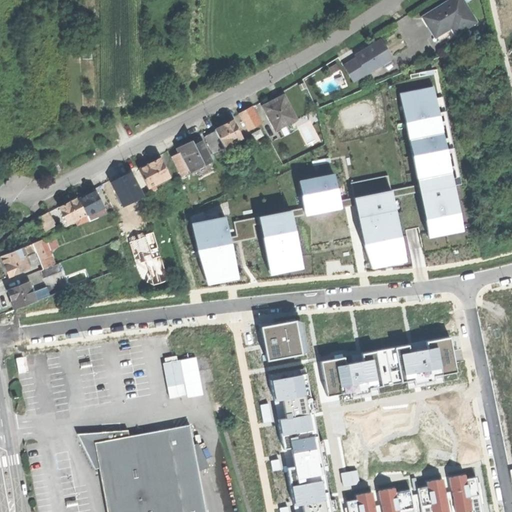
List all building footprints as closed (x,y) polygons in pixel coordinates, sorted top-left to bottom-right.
[(422,15),(434,35),(435,35),(452,24),(457,32),(475,21),(462,0),(447,0),(437,6),(422,15)] [(453,34),(457,32),(452,24),(435,35),(438,41),(448,36),(449,39),(454,36),(453,34)] [(355,58),(365,74),(391,57),(379,39),(353,55),(355,58)] [(352,82),(365,74),(355,58),(342,66),(352,82)] [(435,98),(433,86),(398,93),(416,183),(417,191),(427,240),(462,233),(453,185),(459,184),(442,97),(435,98)] [(262,105),(274,128),(293,118),(282,95),(271,100),(262,105)] [(243,116),(251,131),(261,126),(253,110),(243,116)] [(214,130),(222,146),(231,142),(240,137),(231,120),(221,126),(214,129),(214,130)] [(212,151),(222,146),(214,130),(204,135),(212,151)] [(172,156),(182,175),(211,160),(200,141),(188,147),(172,156)] [(234,148),(231,142),(222,146),(226,153),(234,148)] [(340,207),(339,201),(330,158),(312,161),(312,165),(294,168),(302,209),(303,215),(340,207)] [(138,169),(147,187),(168,177),(158,159),(149,163),(138,169)] [(111,182),(123,205),(141,196),(129,173),(120,178),(111,182)] [(404,260),(391,196),(390,188),(387,176),(349,183),(352,198),(353,204),(366,268),(404,260)] [(416,183),(390,188),(391,196),(417,191),(416,183)] [(86,214),(86,215),(93,211),(102,207),(94,192),(78,200),(86,214)] [(81,217),(86,214),(78,200),(77,198),(67,203),(59,207),(67,223),(81,217)] [(348,206),(353,204),(352,198),(339,201),(340,207),(348,206)] [(292,218),(291,211),(290,208),(256,215),(257,217),(258,223),(269,275),(303,268),(292,218)] [(291,211),(292,218),(303,215),(302,209),(291,211)] [(96,217),(93,211),(86,215),(88,219),(89,221),(96,217)] [(38,218),(45,231),(53,226),(47,213),(38,218)] [(258,223),(257,217),(233,221),(236,236),(230,237),(230,242),(255,237),(253,224),(258,223)] [(203,284),(237,278),(230,242),(230,237),(226,218),(192,225),(203,284)] [(44,239),(39,241),(46,260),(39,263),(41,269),(51,266),(54,265),(44,239)] [(39,241),(31,244),(35,254),(39,263),(46,260),(39,241)] [(31,244),(20,249),(24,258),(26,257),(35,254),(31,244)] [(20,249),(0,256),(0,257),(4,267),(8,276),(28,269),(26,265),(24,258),(20,249)] [(54,273),(51,266),(41,269),(39,270),(41,275),(50,271),(51,274),(54,273)] [(58,291),(51,274),(50,271),(41,275),(49,295),(58,291)] [(11,299),(14,309),(35,300),(31,292),(29,286),(27,282),(7,290),(11,299)] [(400,308),(381,310),(383,325),(402,323),(400,308)] [(269,345),(272,359),(305,353),(300,321),(266,327),(269,345)] [(344,357),(321,361),(327,395),(347,392),(347,395),(368,391),(367,387),(411,379),(412,383),(432,379),(431,376),(455,372),(449,338),(426,342),(427,350),(410,353),(409,345),(362,354),(363,362),(360,362),(346,365),(344,357)] [(17,372),(34,369),(30,349),(13,352),(17,372)] [(85,360),(86,366),(95,364),(94,358),(85,360)] [(163,364),(168,387),(183,384),(178,361),(176,362),(164,364),(163,364)] [(330,511),(304,374),(271,380),(275,401),(282,399),(286,418),(278,419),(279,422),(284,448),(291,447),(292,454),(295,467),(287,468),(294,503),(294,505),(301,504),(302,511),(330,511)] [(268,403),(260,405),(263,422),(271,421),(268,403)] [(99,468),(107,511),(205,511),(198,471),(193,444),(189,425),(129,436),(94,442),(99,468)] [(95,469),(99,468),(94,442),(129,436),(128,430),(76,433),(95,469)] [(198,444),(193,444),(198,471),(210,468),(198,444)] [(279,459),(270,460),(272,471),(281,470),(279,459)] [(357,470),(347,471),(340,473),(343,486),(349,484),(359,482),(357,470)] [(356,499),(345,501),(347,511),(453,511),(455,511),(471,509),(471,511),(483,511),(477,477),(467,479),(466,474),(448,478),(451,491),(445,492),(442,479),(425,482),(426,487),(417,489),(418,493),(410,495),(409,490),(395,493),(394,487),(378,490),(380,504),(373,506),(370,492),(355,495),(356,499)] [(63,502),(64,508),(74,506),(72,500),(63,502)]
